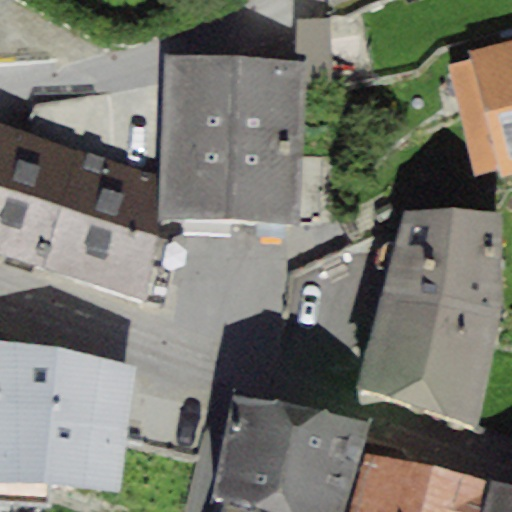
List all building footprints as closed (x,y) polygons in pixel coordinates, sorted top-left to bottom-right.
[(511,34),(468,46),(472,59),(446,65),(460,120),(473,170),(498,163),(503,178),(511,174),(511,34)] [(224,213),(286,213),(304,57),(163,54),(161,170),(160,214),(224,213)] [(161,170),(0,123),(0,246),(84,275),(145,296),(149,258),(158,259),(160,214),(161,170)] [(497,209),(399,208),(381,292),(368,339),(354,389),(474,420),(497,312),(497,209)] [(22,343),(0,339),(0,477),(117,487),(134,362),(111,359),(22,343)] [(341,511),(369,420),(237,390),(218,454),(204,499),(232,507),(229,511),(341,511)] [(368,450),(352,511),(471,511),(480,477),(441,468),(368,450)] [(511,511),(511,485),(480,477),(471,511),(511,511)]
